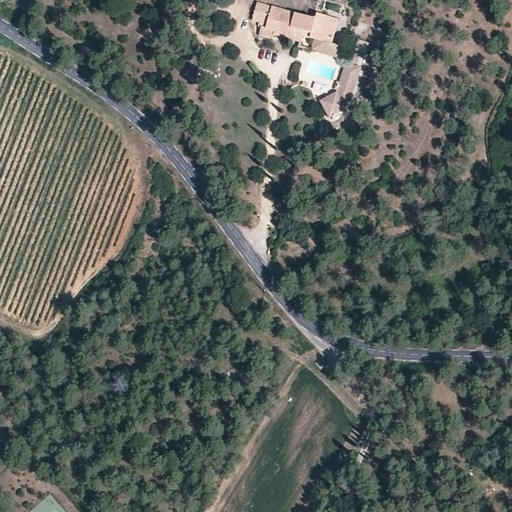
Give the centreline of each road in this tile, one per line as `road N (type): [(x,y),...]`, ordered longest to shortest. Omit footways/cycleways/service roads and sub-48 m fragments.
road 1 (tertiary): [(0,25),(149,128),(313,326),(351,345),(511,359)]
road 2 (track): [(243,245),(266,220),(276,70)]
